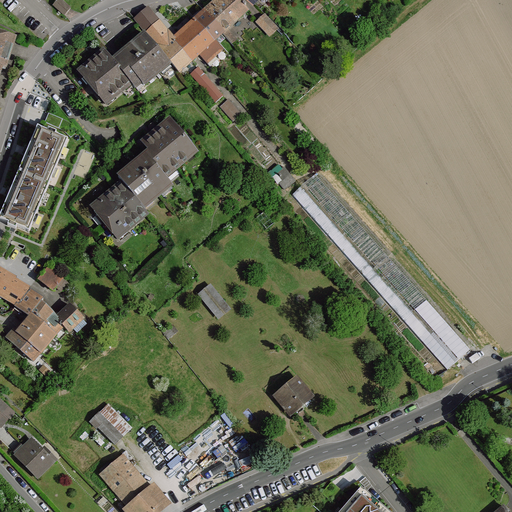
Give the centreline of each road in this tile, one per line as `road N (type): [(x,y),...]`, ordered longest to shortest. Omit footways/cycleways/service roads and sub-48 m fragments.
road 1 (tertiary): [(511,364),(477,378),(441,407),(194,511)]
road 2 (residential): [(0,158),(34,76),(67,36)]
